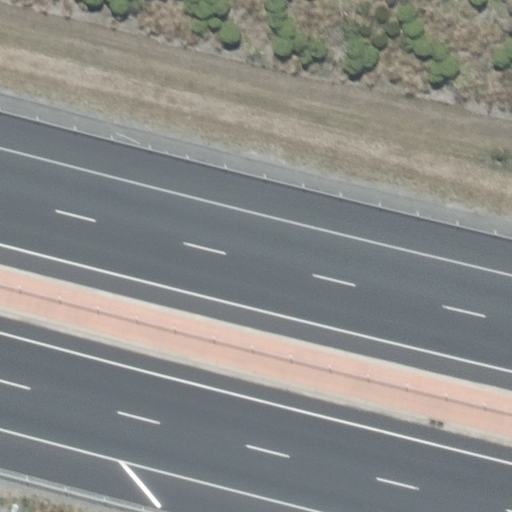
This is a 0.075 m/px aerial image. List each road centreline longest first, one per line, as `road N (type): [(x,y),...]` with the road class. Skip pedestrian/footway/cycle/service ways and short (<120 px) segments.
road 1 (motorway): [(511,511),(0,377)]
road 2 (motorway): [(0,196),(511,325)]
